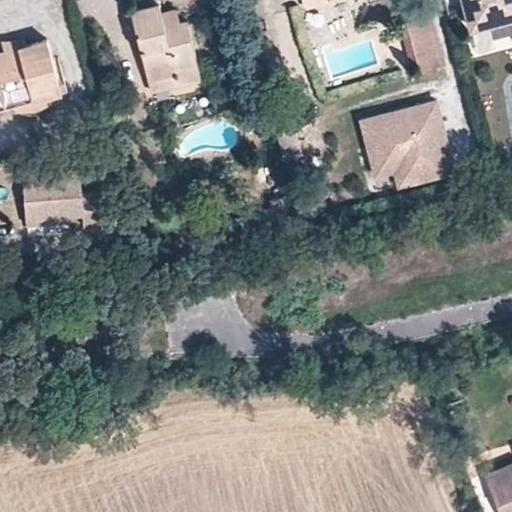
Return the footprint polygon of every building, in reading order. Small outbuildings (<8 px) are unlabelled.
[(199,73),(185,15),(177,17),(174,4),(159,7),(157,0),(147,0),(129,4),(147,76),(175,69),(178,78),(199,73)] [(511,0),(464,0),(472,28),(511,17),(511,0)] [(440,62),(426,11),(404,17),(418,68),(440,62)] [(511,17),(472,28),(478,52),(496,48),(493,38),(511,33),(511,17)] [(59,87),(45,35),(23,41),(2,47),(0,47),(0,103),(11,100),(13,104),(34,105),(53,94),(51,89),(59,87)] [(23,41),(21,36),(0,36),(0,39),(2,47),(23,41)] [(178,78),(175,69),(147,76),(149,85),(178,78)] [(453,167),(434,97),(360,116),(374,172),(393,167),(429,157),(433,173),(453,167)] [(302,153),(294,122),(277,126),(285,158),(302,153)] [(433,173),(429,157),(393,167),(397,182),(433,173)] [(98,217),(96,185),(80,186),(78,163),(20,168),(24,212),(67,209),(80,208),(81,219),(98,217)] [(67,215),(67,209),(24,212),(24,218),(67,215)] [(511,511),(511,457),(483,469),(501,511),(511,511)]
